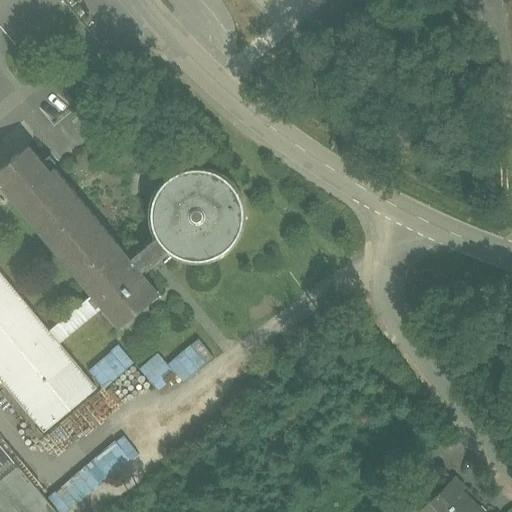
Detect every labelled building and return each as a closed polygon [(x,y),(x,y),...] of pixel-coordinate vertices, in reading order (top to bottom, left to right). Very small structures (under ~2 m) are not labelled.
[(155,233),(157,236),(130,258),(44,155),(41,157),(26,139),(0,160),(0,192),(85,295),(46,327),(0,271),(0,388),(40,437),(98,390),(58,341),(97,309),(115,331),(160,294),(141,272),(170,249),(182,255),(200,256),(217,251),(231,239),(239,223),(241,205),(235,188),(223,175),(208,166),(190,165),(173,170),(159,182),(151,198),(149,216),(155,233)] [(157,390),(175,375),(181,382),(213,355),(197,336),(165,363),(155,351),(137,367),(157,390)] [(116,343),(85,369),(102,388),(133,362),(116,343)] [(120,433),(45,496),(58,511),(66,511),(137,452),(120,433)] [(0,511),(56,511),(0,443),(0,511)] [(482,511),(451,477),(414,511),(482,511)]
